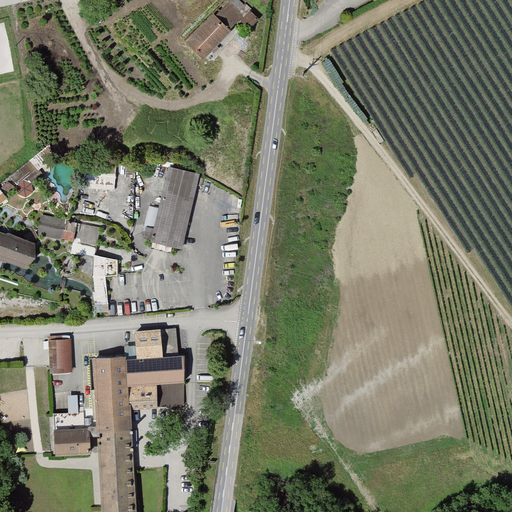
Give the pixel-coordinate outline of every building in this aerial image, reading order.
[(243,16),(228,2),(214,15),(230,30),(239,20),(249,29),(258,20),(248,10),(243,16)] [(214,15),(213,14),(186,43),(203,60),(231,31),(230,30),(214,15)] [(35,190),(26,175),(38,168),(33,160),(9,174),(24,197),(35,190)] [(86,166),(87,188),(116,187),(116,165),(86,166)] [(199,175),(168,167),(151,242),(181,249),(199,175)] [(76,223),(42,215),(38,225),(39,236),(73,242),(76,223)] [(100,228),(76,223),(73,242),(72,251),(94,255),(100,228)] [(34,243),(0,230),(0,259),(25,269),(34,258),(34,243)] [(117,260),(94,255),(93,277),(95,306),(107,305),(106,277),(117,275),(117,260)] [(176,329),(134,331),(135,358),(178,356),(176,329)] [(70,337),(48,338),(50,373),(72,372),(70,337)] [(135,358),(125,359),(126,385),(156,384),(183,382),(186,382),(184,355),(178,356),(135,358)] [(125,356),(92,358),(96,431),(129,430),(128,410),(126,385),(125,359),(125,356)] [(183,382),(156,384),(157,408),(184,405),(183,382)] [(156,384),(126,385),(128,410),(157,408),(156,384)] [(69,411),(78,410),(77,393),(68,394),(69,411)] [(54,430),(52,430),(53,456),(90,454),(89,427),(84,427),(83,412),(53,413),(54,430)] [(134,511),(129,430),(96,431),(100,511),(134,511)]
